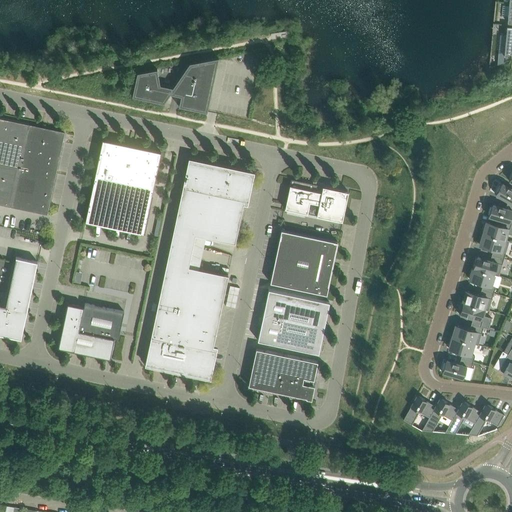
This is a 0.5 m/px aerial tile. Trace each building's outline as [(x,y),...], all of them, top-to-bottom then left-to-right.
[(157,69),(137,72),(132,96),(164,103),(170,93),(181,96),(179,106),(207,112),(219,57),(190,63),(173,87),(160,85),(157,69)] [(0,204),(12,207),(28,131),(29,124),(0,117),(0,204)] [(63,139),(28,131),(12,207),(47,214),(65,131),(64,131),(63,139)] [(85,221),(144,234),(161,151),(103,139),(85,221)] [(248,204),(252,182),(255,171),(251,170),(189,157),(145,365),(196,376),(211,379),(218,346),(214,345),(228,275),(189,266),(195,234),(235,243),(244,203),(248,204)] [(291,179),(285,207),(285,208),(342,220),(349,191),(348,191),(324,186),(313,183),(291,179)] [(496,192),(495,194),(508,201),(511,203),(511,188),(501,183),(500,185),(499,184),(495,191),(496,192)] [(490,206),(488,214),(489,214),(488,216),(502,220),(511,222),(511,203),(508,201),(506,208),(492,204),(491,206),(490,206)] [(486,222),(483,233),(507,240),(509,234),(511,234),(511,222),(502,220),(500,226),(486,222)] [(281,229),(270,282),(322,293),(327,294),(338,241),(281,229)] [(483,233),(480,245),(494,249),(492,254),(504,258),(509,240),(507,240),(483,233)] [(476,256),(473,268),(494,274),(494,275),(499,276),(504,258),(492,254),(490,260),(476,256)] [(0,334),(10,336),(21,339),(38,261),(16,257),(16,258),(6,305),(0,304),(0,334)] [(473,268),(469,279),(483,283),(482,289),(494,292),(496,287),(491,285),(494,275),(494,274),(473,268)] [(264,311),(263,314),(320,326),(325,303),(329,303),(330,302),(269,289),(266,303),(264,311)] [(466,291),(463,302),(486,309),(486,310),(489,310),(494,292),(482,289),(480,295),(466,291)] [(463,302),(459,314),(473,318),(472,323),(484,327),(483,327),(489,329),(492,318),(485,316),(486,310),(486,309),(463,302)] [(68,303),(62,331),(58,347),(110,358),(114,338),(118,339),(124,311),(85,303),(84,307),(68,303)] [(403,331),(414,334),(420,313),(409,310),(403,331)] [(261,326),(258,340),(319,353),(319,351),(315,350),(320,326),(263,314),(263,318),(261,326)] [(456,325),(453,337),(474,343),(474,344),(478,345),(483,327),(484,327),(472,323),(470,329),(456,325)] [(453,337),(449,348),(463,352),(461,358),(473,361),(475,356),(470,354),(474,344),(474,343),(453,337)] [(315,385),(313,385),(318,361),(256,348),(248,385),(296,395),(296,396),(312,399),(315,385)] [(499,370),(506,374),(505,375),(511,378),(511,355),(508,354),(499,370)] [(444,362),(442,369),(443,370),(442,372),(463,378),(467,366),(471,368),(473,361),(461,358),(460,364),(446,360),(445,362),(444,362)] [(418,396),(404,420),(412,425),(420,412),(430,417),(436,406),(418,396)] [(430,417),(422,430),(433,431),(443,414),(452,420),(459,409),(440,398),(436,406),(430,417)] [(482,412),(463,401),(459,409),(452,420),(445,432),(456,433),(465,417),(475,423),(482,412)] [(487,419),(498,426),(505,414),(486,404),(482,412),(475,423),(469,434),(478,435),(487,419)]
